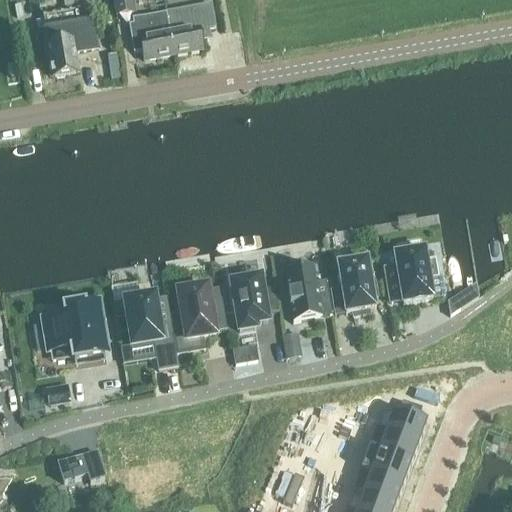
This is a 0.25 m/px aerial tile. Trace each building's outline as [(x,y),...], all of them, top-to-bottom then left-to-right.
[(111,0),(116,20),(134,16),(130,0),(111,0)] [(167,16),(168,26),(174,59),(204,53),(202,44),(212,43),(210,33),(216,32),(212,8),(167,16)] [(88,9),(42,18),(48,50),(46,51),(51,80),(78,75),(74,56),(91,53),(89,47),(95,46),(88,9)] [(168,26),(139,32),(139,30),(129,32),(133,57),(143,56),(145,64),(174,59),(168,26)] [(404,250),(423,246),(421,238),(402,242),(404,250)] [(402,303),(403,307),(412,305),(412,306),(423,304),(432,302),(429,282),(437,281),(434,263),(426,265),(424,253),(394,258),(396,269),(385,271),(390,305),(402,303)] [(369,317),(369,313),(375,312),(373,300),(377,300),(374,284),(371,285),(367,262),(337,267),(341,292),(330,294),(334,317),(345,316),(345,317),(352,316),(353,320),(369,317)] [(314,273),(284,278),(293,325),(322,320),(322,319),(329,318),(329,319),(332,319),(326,283),(316,285),(314,273)] [(261,281),(231,285),(239,334),(256,332),(255,327),(268,325),(266,316),(278,314),(274,290),(262,292),(261,281)] [(207,290),(178,295),(186,344),(215,338),(213,325),(225,323),(219,292),(207,294),(207,290)] [(474,293),(455,305),(455,310),(456,310),(456,315),(476,302),(476,301),(475,296),(474,293)] [(154,298),(124,303),(132,349),(154,345),(157,363),(158,374),(178,370),(176,360),(166,301),(155,303),(154,298)] [(63,316),(38,320),(44,358),(49,357),(51,365),(71,362),(72,368),(75,367),(75,369),(105,364),(104,360),(109,360),(100,305),(62,311),(63,316)] [(298,359),(294,338),(283,340),(287,361),(298,359)] [(234,367),(246,365),(244,350),(232,352),(234,367)] [(67,389),(47,393),(50,408),(69,405),(67,389)] [(393,416),(385,435),(419,448),(426,428),(417,424),(421,414),(401,406),(397,417),(393,416)] [(307,418),(303,430),(310,432),(314,421),(307,418)] [(377,432),(368,455),(376,458),(411,471),(419,448),(385,435),(377,432)] [(299,438),(295,449),(303,452),(307,441),(299,438)] [(295,449),(291,461),(298,463),(303,452),(295,449)] [(75,460),(57,465),(63,487),(87,480),(89,487),(101,484),(104,483),(97,459),(96,455),(75,460)] [(376,458),(370,476),(404,489),(411,471),(376,458)] [(361,473),(353,495),(361,498),(396,511),(404,489),(370,476),(361,473)] [(284,478),(280,490),(288,492),(292,481),(284,478)] [(59,507),(73,507),(72,487),(59,487),(59,507)] [(280,490),(275,501),(283,504),(288,492),(280,490)] [(361,498),(356,511),(395,511),(396,511),(361,498)]
